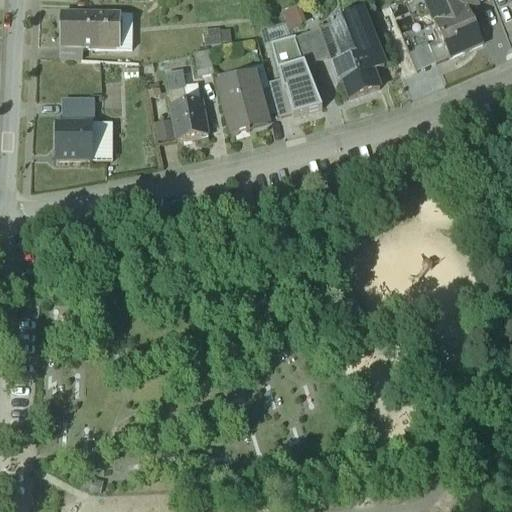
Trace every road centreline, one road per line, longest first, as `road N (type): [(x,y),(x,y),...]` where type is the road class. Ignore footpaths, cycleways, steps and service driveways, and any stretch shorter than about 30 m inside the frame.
road 1 (residential): [(511,86),(371,144),(227,182),(3,221)]
road 2 (residential): [(15,0),(3,221)]
